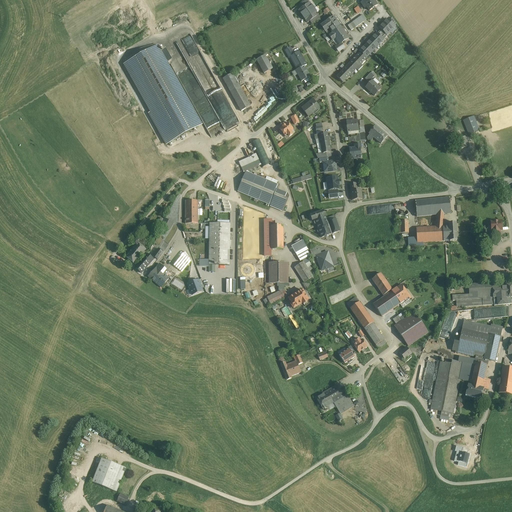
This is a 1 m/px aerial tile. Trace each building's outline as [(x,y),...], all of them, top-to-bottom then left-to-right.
[(306,0),(299,5),(301,9),(309,4),(306,0)] [(373,0),(365,0),(364,1),(367,6),(367,7),(370,11),(377,6),(377,5),(373,0)] [(301,9),(299,11),(303,17),(314,9),(309,3),(309,4),(301,9)] [(314,9),(303,17),(307,23),(310,21),(317,16),(318,15),(314,9)] [(317,16),(310,21),(312,24),(320,19),(317,16)] [(341,28),(334,17),(321,26),(327,34),(332,31),(333,33),(341,28)] [(360,17),(355,21),(358,26),(363,22),(360,17)] [(394,26),(389,21),(388,20),(380,28),(381,30),(387,35),(395,27),(394,26)] [(349,38),(341,28),(333,33),(329,36),(332,40),(336,38),(340,44),(341,44),(349,38)] [(381,30),(377,34),(383,40),(388,36),(387,35),(381,30)] [(371,40),(377,47),(383,40),(377,34),(371,40)] [(377,47),(371,40),(365,46),(372,52),(377,47)] [(339,44),(335,47),(339,52),(344,48),(341,44),(340,44),(339,44)] [(372,52),(365,46),(359,52),(360,53),(366,58),(372,52)] [(157,47),(124,65),(151,113),(149,114),(166,144),(201,125),(157,47)] [(290,47),(284,51),(285,51),(289,58),(288,58),(289,58),(290,58),(290,57),(294,55),(290,48),(290,47)] [(306,65),(299,52),(294,55),(290,57),(290,58),(297,70),(296,71),(306,65)] [(200,54),(174,69),(184,86),(184,88),(185,90),(187,89),(186,86),(189,84),(191,83),(192,87),(194,87),(195,91),(200,90),(208,102),(210,103),(210,101),(212,102),(215,105),(220,104),(221,102),(222,103),(224,99),(221,88),(217,89),(217,86),(218,86),(219,82),(209,64),(206,63),(200,53),(200,54)] [(360,53),(353,60),(359,66),(361,65),(366,59),(366,58),(360,53)] [(265,56),(223,79),(241,112),(251,107),(240,87),(273,69),(265,56)] [(359,66),(353,60),(346,68),(352,74),(357,69),(359,66)] [(306,65),(296,71),(301,81),(310,77),(310,76),(304,66),(307,65),(306,65)] [(346,68),(337,77),(343,83),(350,76),(351,77),(353,75),(352,74),(346,68)] [(371,73),(365,79),(369,83),(374,77),(371,73)] [(381,90),(372,81),(366,88),(374,96),(381,90)] [(319,108),(313,100),(313,101),(306,106),(302,109),(308,117),(319,108)] [(290,117),(294,125),(300,122),(296,114),(290,117)] [(474,117),(463,121),(469,135),(479,131),(474,117)] [(357,121),(346,122),(348,132),(358,131),(357,121)] [(361,140),(365,140),(363,121),(357,121),(359,134),(360,134),(361,140)] [(279,128),(284,136),(287,134),(288,136),(292,133),(291,131),(293,130),(288,122),(279,128)] [(388,136),(375,126),(369,134),(370,135),(374,138),(381,144),(388,136)] [(327,133),(317,135),(314,136),(315,140),(320,139),(321,144),(322,154),(330,152),(329,143),(327,133)] [(357,137),(354,138),(354,139),(349,139),(349,142),(361,141),(361,140),(360,134),(359,134),(357,134),(357,137)] [(465,137),(458,139),(460,144),(457,145),(451,148),(453,152),(458,150),(469,146),(465,137)] [(270,164),(259,139),(251,143),(262,168),(270,164)] [(355,149),(350,150),(351,160),(355,159),(355,156),(360,156),(360,148),(355,149)] [(335,161),(323,163),(324,173),(337,171),(335,161)] [(279,186),(245,172),(240,185),(239,184),(238,186),(239,187),(237,191),(271,205),(277,190),(279,186)] [(303,177),(291,180),(292,184),(312,178),(311,174),(306,175),(305,172),(302,173),(303,177)] [(337,178),(327,179),(328,191),(337,190),(339,190),(338,186),(339,186),(338,181),(338,182),(337,178)] [(357,188),(351,189),(352,201),(363,199),(361,190),(357,191),(357,188)] [(287,194),(277,190),(271,205),(270,206),(283,212),(287,201),(284,200),(287,194)] [(338,198),(337,190),(328,191),(329,199),(338,198)] [(450,199),(415,202),(417,217),(437,215),(436,227),(416,228),(417,239),(408,240),(408,246),(417,246),(423,246),(423,243),(444,242),(443,227),(444,214),(451,214),(450,199)] [(197,201),(185,201),(185,224),(198,224),(198,208),(198,201),(197,201)] [(324,211),(310,216),(312,221),(316,220),(325,216),(326,216),(324,211)] [(334,215),(326,218),(327,222),(328,222),(332,234),(340,231),(334,215)] [(325,216),(316,220),(318,226),(317,226),(321,238),(332,234),(328,222),(327,222),(326,218),(325,216)] [(163,225),(171,229),(174,222),(167,219),(163,225)] [(501,221),(491,222),(491,231),(492,231),(499,231),(500,230),(500,229),(502,229),(501,221)] [(230,224),(209,224),(209,255),(230,255),(230,224)] [(456,224),(449,224),(449,227),(443,227),(444,242),(450,241),(450,242),(457,242),(456,224)] [(283,250),(283,226),(271,226),(271,250),(283,250)] [(126,257),(134,263),(142,253),(144,255),(148,250),(138,242),(126,257)] [(304,245),(294,251),(296,254),(305,248),(304,245)] [(305,248),(296,254),(300,262),(310,256),(306,248),(305,248)] [(158,249),(153,255),(158,259),(162,253),(158,249)] [(316,256),(322,271),(333,267),(328,252),(316,256)] [(244,265),(255,269),(259,258),(248,254),(244,265)] [(152,259),(148,255),(144,259),(141,263),(146,267),(152,259)] [(230,255),(209,255),(209,265),(215,265),(220,265),(222,265),(226,265),(229,265),(230,255)] [(182,256),(174,266),(180,271),(189,261),(182,256)] [(146,267),(141,263),(136,268),(142,273),(146,269),(145,268),(146,267)] [(288,263),(269,263),(269,284),(288,284),(288,263)] [(312,277),(303,263),(295,268),(304,283),(312,277)] [(160,265),(157,268),(156,268),(152,274),(151,273),(148,277),(161,288),(169,278),(172,280),(175,275),(175,274),(174,274),(171,272),(169,275),(168,273),(169,272),(160,265)] [(392,290),(381,274),(372,280),(383,296),(392,290)] [(197,285),(194,286),(196,292),(198,291),(199,294),(204,293),(201,283),(197,285)] [(401,285),(392,292),(400,304),(405,301),(406,302),(411,299),(401,285)] [(493,287),(492,287),(493,294),(493,299),(494,305),(494,306),(506,305),(506,301),(506,298),(511,297),(511,291),(511,285),(493,287)] [(481,286),(469,287),(469,289),(469,290),(469,295),(486,294),(485,286),(481,286)] [(376,296),(377,293),(376,291),(375,289),(373,288),(370,287),(368,288),(366,289),(365,291),(364,294),(365,296),(366,298),(368,299),(370,300),(373,299),(375,298),(376,296)] [(302,290),(288,299),(291,304),(290,305),(293,309),(294,308),(294,309),(303,304),(304,305),(307,303),(306,301),(308,300),(302,290)] [(392,292),(373,305),(382,317),(400,304),(392,292)] [(277,293),(266,298),(270,305),(280,300),(277,293)] [(467,295),(452,296),(452,301),(456,301),(456,304),(461,304),(462,306),(462,307),(494,305),(493,299),(493,294),(486,294),(469,295),(467,295)] [(360,302),(350,308),(364,329),(374,322),(360,302)] [(396,325),(394,327),(408,346),(428,333),(419,320),(414,313),(402,321),(396,325)] [(398,316),(393,320),(396,325),(402,321),(398,316)] [(384,340),(373,323),(365,329),(376,346),(384,340)] [(491,327),(474,324),(472,334),(462,332),(458,352),(476,356),(474,366),(452,361),(451,365),(440,362),(431,409),(442,412),(441,416),(448,417),(449,413),(453,414),(460,380),(470,382),(469,385),(482,388),(484,379),(488,360),(495,362),(502,328),(491,326),(491,327)] [(451,330),(443,328),(439,342),(446,345),(451,330)] [(356,344),(354,345),(359,353),(362,351),(363,353),(366,351),(365,349),(368,347),(363,340),(360,341),(358,339),(354,341),(356,344)] [(427,345),(436,347),(437,341),(428,339),(427,345)] [(412,354),(406,347),(399,353),(405,360),(412,354)] [(349,349),(339,355),(345,363),(348,361),(350,363),(352,361),(351,360),(354,357),(349,349)] [(409,378),(395,359),(386,364),(400,384),(409,378)] [(296,360),(286,365),(285,363),(281,365),(284,373),(287,380),(291,379),(291,377),(301,373),(298,365),(296,360)] [(511,368),(502,367),(500,380),(511,381),(511,368)] [(511,381),(500,380),(499,393),(511,394),(511,381)] [(469,385),(468,385),(465,396),(466,396),(481,399),(484,389),(484,388),(482,388),(469,385)] [(337,386),(330,390),(333,395),(340,391),(337,386)] [(356,387),(347,392),(349,395),(357,390),(356,387)] [(330,390),(316,398),(323,409),(334,403),(344,397),(340,391),(333,395),(330,390)] [(348,396),(347,395),(345,396),(352,407),(354,406),(348,396)] [(352,407),(345,396),(344,397),(334,403),(341,414),(352,407)] [(473,456),(463,456),(463,460),(463,466),(469,466),(469,467),(474,467),(473,456)] [(126,469),(101,459),(92,483),(112,491),(117,493),(126,469)] [(128,498),(120,494),(117,502),(126,506),(126,505),(129,497),(128,498)]
